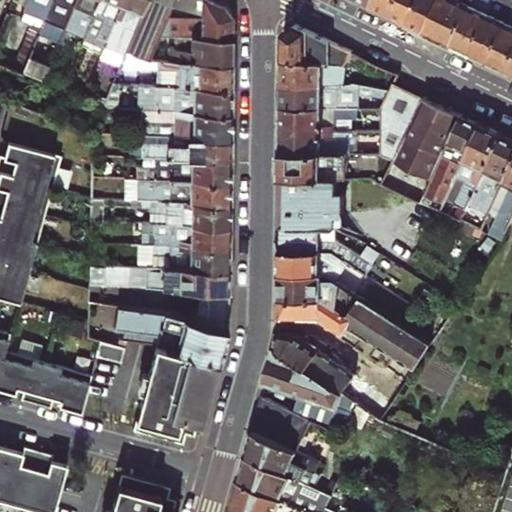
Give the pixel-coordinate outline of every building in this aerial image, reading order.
[(41,21),(49,0),(25,0),(24,5),(21,12),(32,17),(41,21)] [(56,43),(71,8),(73,0),(49,0),(41,21),(35,34),(56,43)] [(91,15),(92,13),(97,0),(73,0),(71,8),(56,43),(63,46),(69,32),(70,32),(79,10),(91,15)] [(94,38),(104,42),(121,0),(97,0),(92,13),(102,18),(94,38)] [(122,56),(125,50),(145,0),(121,0),(104,42),(102,47),(122,56)] [(159,34),(163,23),(168,12),(173,0),(145,0),(125,50),(148,59),(159,34)] [(192,34),(232,35),(232,14),(223,2),(218,0),(175,0),(195,9),(195,13),(168,12),(163,23),(159,34),(169,34),(177,34),(192,34)] [(373,0),(371,4),(389,13),(395,0),(373,0)] [(395,0),(389,13),(407,22),(417,0),(395,0)] [(417,0),(407,22),(425,30),(440,0),(417,0)] [(440,0),(425,30),(453,44),(472,5),(474,0),(440,0)] [(453,44),(471,53),(490,16),(496,0),(474,0),(472,5),(453,44)] [(508,24),(511,12),(511,0),(496,0),(490,16),(471,53),(490,62),(508,24)] [(70,32),(82,37),(91,15),(79,10),(70,32)] [(490,62),(508,71),(511,62),(511,12),(508,24),(490,62)] [(104,42),(94,38),(102,18),(92,13),(91,15),(82,37),(81,38),(102,47),(104,42)] [(41,21),(32,17),(10,68),(19,72),(23,62),(35,34),(41,21)] [(347,65),(354,51),(298,24),(283,32),(283,59),(340,64),(347,65)] [(169,60),(231,61),(232,35),(192,34),(191,48),(177,48),(169,47),(169,60)] [(177,48),(191,48),(192,34),(177,34),(177,48)] [(148,59),(125,50),(122,56),(117,67),(151,68),(154,59),(148,59)] [(154,84),(231,86),(231,61),(169,60),(154,59),(154,84)] [(356,75),(340,74),(340,64),(283,59),(282,83),(350,84),(363,87),(363,78),(357,78),(356,75)] [(19,72),(40,81),(44,71),(23,62),(19,72)] [(383,153),(394,158),(424,96),(396,82),(392,92),(390,96),(385,107),(384,130),(383,153)] [(334,106),(341,107),(341,95),(390,96),(392,92),(363,87),(350,84),(282,83),(282,105),(334,106)] [(172,110),(231,111),(231,86),(154,84),(152,84),(152,99),(172,99),(172,110)] [(93,101),(102,105),(104,99),(96,95),(93,101)] [(393,160),(431,179),(462,114),(424,96),(394,158),(393,160)] [(152,110),(172,110),(172,99),(152,99),(152,110)] [(90,110),(102,110),(102,105),(93,101),(93,102),(92,102),(90,110)] [(352,123),(334,122),(334,106),(282,105),(282,128),(333,129),(352,129),(352,123)] [(160,134),(172,135),(172,122),(146,122),(145,110),(140,110),(140,134),(160,134)] [(172,135),(230,136),(231,111),(172,110),(152,110),(145,110),(146,122),(172,122),(172,135)] [(444,198),(456,175),(481,123),(462,114),(431,179),(420,201),(439,210),(444,198)] [(474,189),(480,176),(501,133),(481,123),(456,175),(465,179),(454,202),(465,207),(474,189)] [(282,151),(333,152),(333,129),(282,128),(282,151)] [(352,152),(383,153),(384,130),(352,129),(352,152)] [(480,228),(485,217),(511,162),(511,138),(501,133),(480,176),(494,183),(488,196),(474,189),(465,207),(459,219),(480,228)] [(150,156),(230,157),(230,136),(172,135),(160,134),(160,143),(134,143),(128,143),(128,156),(136,156),(150,156)] [(134,143),(160,143),(160,134),(140,134),(134,134),(134,143)] [(56,153),(8,140),(4,156),(0,154),(0,294),(17,299),(56,153)] [(339,178),(347,178),(348,152),(333,152),(282,151),(281,177),(291,177),(339,178)] [(390,166),(393,160),(394,158),(383,153),(382,163),(390,166)] [(136,178),(230,179),(230,157),(150,156),(151,165),(136,165),(132,169),(124,169),(124,178),(136,178)] [(136,165),(151,165),(150,156),(136,156),(136,165)] [(506,227),(511,214),(511,162),(485,217),(506,227)] [(444,198),(454,202),(465,179),(456,175),(444,198)] [(339,228),(344,228),(345,195),(339,195),(339,178),(291,177),(290,227),(337,228),(339,228)] [(124,178),(120,178),(120,199),(135,199),(136,178),(124,178)] [(147,200),(229,201),(230,179),(136,178),(135,199),(147,200)] [(150,222),(229,222),(229,201),(147,200),(147,222),(150,222)] [(142,233),(150,233),(150,222),(147,222),(142,221),(142,233)] [(150,243),(228,244),(229,222),(150,222),(150,233),(142,233),(142,243),(150,243)] [(373,263),(337,240),(337,228),(290,227),(281,226),(280,252),(339,253),(367,272),(373,263)] [(87,265),(102,265),(102,242),(87,242),(87,265)] [(150,243),(142,243),(141,265),(150,265),(150,243)] [(151,265),(227,266),(228,244),(150,243),(150,265),(151,265)] [(354,292),(367,272),(339,253),(280,252),(280,275),(329,276),(354,292)] [(141,265),(126,265),(126,285),(151,286),(151,265),(150,265),(141,265)] [(151,286),(227,288),(227,266),(151,265),(151,286)] [(346,317),(360,296),(354,292),(329,276),(280,275),(279,301),(323,302),(346,317)] [(37,321),(46,322),(49,296),(41,295),(37,321)] [(351,330),(362,336),(380,309),(360,296),(346,317),(323,302),(279,301),(279,321),(322,322),(346,338),(351,330)] [(201,321),(226,326),(226,302),(201,301),(201,321)] [(154,342),(217,359),(226,326),(201,321),(158,311),(116,305),(113,326),(121,327),(119,338),(154,342)] [(362,336),(380,348),(398,320),(380,309),(362,336)] [(380,348),(396,358),(413,331),(398,320),(380,348)] [(0,386),(12,390),(14,384),(21,386),(18,396),(47,405),(50,395),(58,397),(57,402),(78,408),(88,373),(2,348),(7,331),(0,329),(0,386)] [(277,347),(308,369),(320,350),(297,335),(279,331),(277,347)] [(410,367),(415,370),(433,343),(413,331),(396,358),(409,367),(410,367)] [(122,346),(97,339),(92,354),(118,361),(122,346)] [(201,421),(217,359),(154,342),(131,428),(180,441),(182,431),(191,433),(195,419),(201,421)] [(342,428),(359,404),(345,394),(326,381),(308,369),(277,347),(267,382),(301,394),(294,411),(314,420),(333,429),(342,428)] [(308,369),(326,381),(338,362),(320,350),(308,369)] [(326,381),(345,394),(357,375),(338,362),(326,381)] [(405,373),(411,377),(415,370),(410,367),(409,367),(405,373)] [(319,469),(297,458),(314,420),(294,411),(263,396),(254,427),(247,454),(305,481),(312,484),(319,469)] [(0,503),(35,511),(51,511),(63,468),(48,463),(51,453),(21,446),(19,456),(0,451),(0,503)] [(330,506),(300,492),(305,481),(247,454),(240,479),(310,511),(338,511),(329,508),(330,506)] [(168,485),(119,472),(108,511),(172,511),(170,511),(174,498),(165,495),(168,485)] [(310,511),(240,479),(230,511),(310,511)] [(330,506),(335,495),(312,484),(305,481),(300,492),(330,506)]
